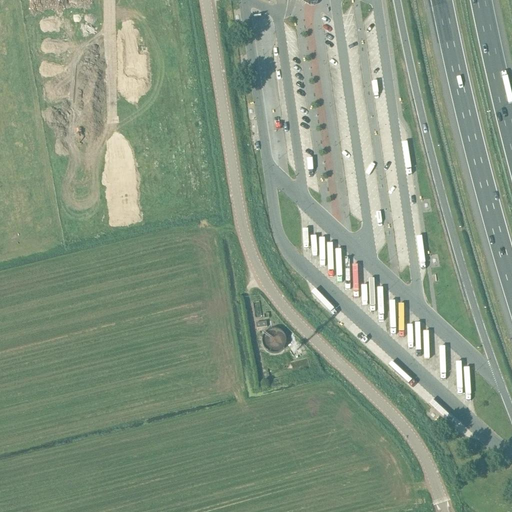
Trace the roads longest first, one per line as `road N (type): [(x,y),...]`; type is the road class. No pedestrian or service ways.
road 1 (tertiary): [(444,511),(403,428),(293,323),(247,258),(230,203),(198,0)]
road 2 (motorway): [(443,0),(511,281)]
road 3 (motorway): [(511,137),(481,0)]
